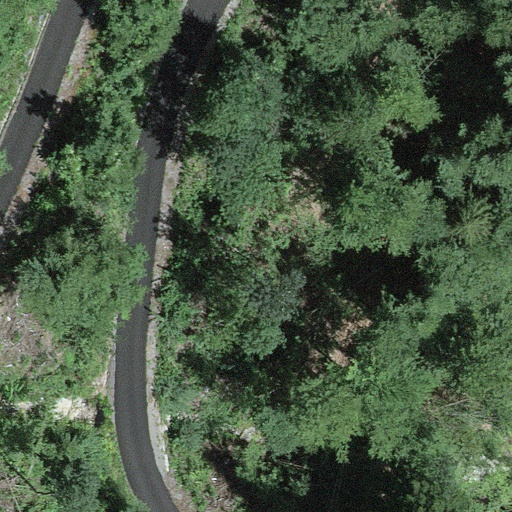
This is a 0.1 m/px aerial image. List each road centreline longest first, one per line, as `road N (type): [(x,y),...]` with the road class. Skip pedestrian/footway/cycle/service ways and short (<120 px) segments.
road 1 (track): [(207,0),(167,93),(123,425),(169,511)]
road 2 (track): [(0,187),(70,0)]
